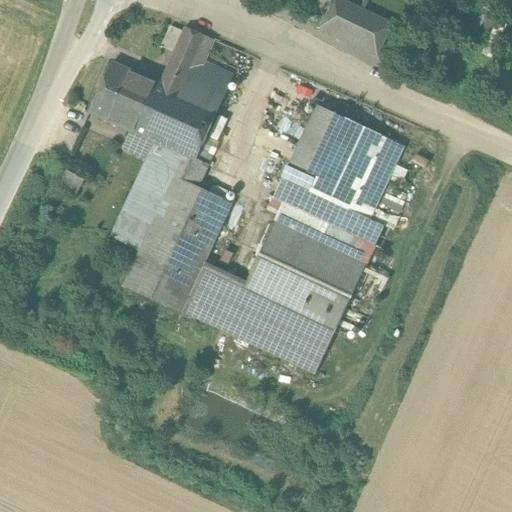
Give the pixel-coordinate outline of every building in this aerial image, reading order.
[(301,0),(327,13),(332,0),(301,0)] [(393,25),(341,0),(332,0),(327,13),(317,28),(377,57),(393,25)] [(214,41),(185,28),(160,85),(180,93),(195,59),(205,63),(214,41)] [(160,85),(112,63),(89,114),(138,135),(160,85)] [(230,84),(196,69),(184,95),(218,110),(230,84)] [(180,93),(160,85),(138,135),(156,144),(184,156),(195,161),(196,160),(218,110),(184,95),(180,93)] [(404,147),(316,106),(282,180),(370,221),(404,147)] [(156,144),(124,212),(152,225),(174,177),(184,156),(156,144)] [(195,161),(184,156),(174,177),(198,188),(209,166),(196,160),(195,161)] [(198,188),(174,177),(152,225),(123,287),(181,315),(182,312),(202,268),(232,204),(198,188)] [(370,221),(282,180),(272,200),(283,205),(274,223),(366,266),(375,247),(361,240),(370,221)] [(366,266),(274,223),(244,287),(336,331),(366,266)] [(244,287),(202,268),(182,312),(315,375),(336,331),(244,287)]
